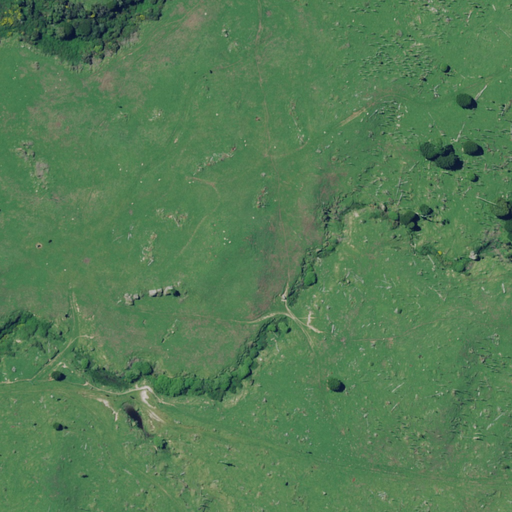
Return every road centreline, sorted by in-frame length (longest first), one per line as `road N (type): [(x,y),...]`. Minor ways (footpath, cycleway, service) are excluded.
road 1 (track): [(46,386),(79,315),(84,271),(124,195),(212,71),(259,50),(263,0)]
road 2 (track): [(474,511),(454,484),(273,454),(46,386)]
